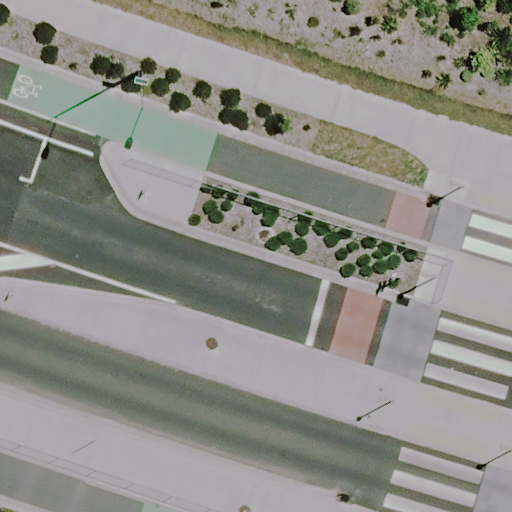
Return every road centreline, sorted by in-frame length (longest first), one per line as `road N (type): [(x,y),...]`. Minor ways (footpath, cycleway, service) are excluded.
road 1 (unclassified): [(511,510),(0,346)]
road 2 (unclassified): [(0,214),(511,372)]
